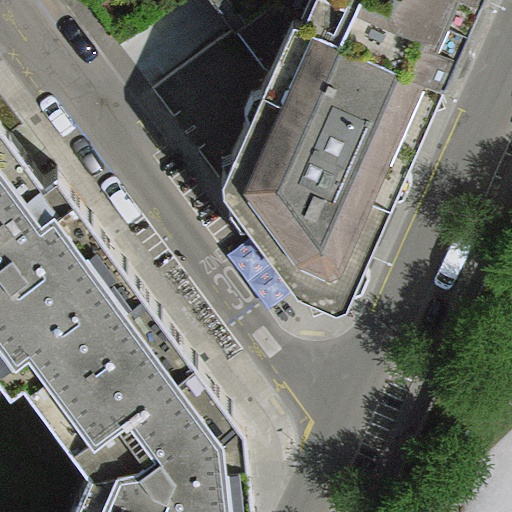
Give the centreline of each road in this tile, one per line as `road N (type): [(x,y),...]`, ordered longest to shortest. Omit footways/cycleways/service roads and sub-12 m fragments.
road 1 (residential): [(350,415),(294,373),(13,0)]
road 2 (residential): [(511,52),(350,415)]
